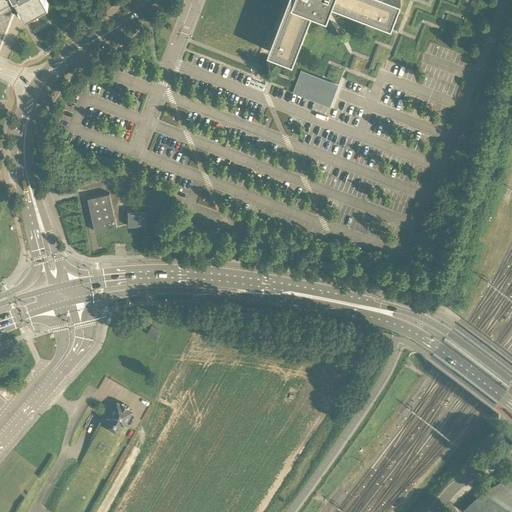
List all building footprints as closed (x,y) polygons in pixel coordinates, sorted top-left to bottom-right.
[(0,0),(0,13),(2,9),(1,9),(15,0),(17,0),(25,15),(48,3),(46,0),(0,0)] [(286,0),(267,51),(292,61),(315,0),(325,0),(391,25),(400,0),(286,0)] [(36,34),(54,24),(51,20),(33,29),(36,34)] [(338,85),(301,70),(292,92),(330,107),(338,85)] [(116,167),(112,177),(172,200),(176,190),(116,167)] [(110,193),(87,199),(95,232),(117,227),(110,193)] [(147,211),(128,211),(128,227),(147,226),(147,211)] [(156,339),(161,331),(151,325),(147,333),(156,339)] [(120,424),(123,426),(132,411),(128,409),(129,407),(122,403),(121,405),(117,403),(109,418),(112,419),(107,428),(116,433),(120,424)] [(511,511),(511,473),(483,491),(462,510),(464,511),(511,511)] [(53,511),(77,511),(82,504),(64,494),(53,511)]
